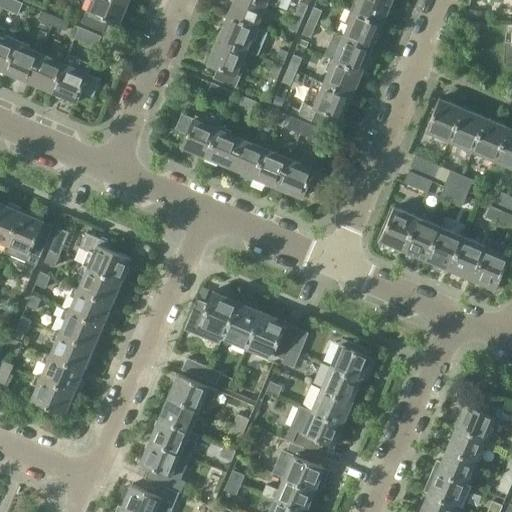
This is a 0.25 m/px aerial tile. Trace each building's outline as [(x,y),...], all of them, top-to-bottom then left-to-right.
[(23,3),(16,0),(7,0),(4,8),(18,14),(23,3)] [(130,0),(129,0),(96,0),(91,12),(87,11),(82,22),(104,31),(109,20),(120,25),(130,0)] [(233,0),(228,14),(256,26),(266,3),(266,2),(261,0),(233,0)] [(357,0),(353,11),(382,23),(391,0),(357,0)] [(294,15),(303,18),(309,5),(300,1),(294,15)] [(308,20),(317,24),(322,10),(314,7),(308,20)] [(52,25),(55,17),(42,11),(38,19),(52,25)] [(343,35),(372,47),(382,23),(353,11),(343,35)] [(218,37),(246,49),(257,54),(267,30),(256,26),(228,14),(218,37)] [(297,32),(303,18),(294,15),(289,28),(297,32)] [(69,22),(55,17),(52,25),(66,31),(69,22)] [(311,37),(317,24),(308,20),(303,34),(311,37)] [(475,21),(472,33),(477,34),(480,22),(475,21)] [(80,26),(76,37),(98,47),(102,36),(80,26)] [(0,68),(6,71),(18,43),(3,37),(6,30),(0,27),(0,68)] [(333,59),(362,71),(372,47),(343,35),(333,59)] [(236,72),(246,49),(218,37),(208,61),(219,65),(214,76),(236,86),(241,74),(236,72)] [(6,71),(29,81),(41,53),(18,43),(6,71)] [(274,62),(283,66),(288,52),(280,48),(274,62)] [(53,91),(65,63),(64,62),(41,53),(29,81),(53,91)] [(68,54),(64,62),(65,63),(53,91),(77,101),(82,90),(94,95),(101,78),(89,73),(88,72),(91,64),(68,54)] [(294,55),(288,68),(296,72),(302,58),(294,55)] [(323,82),(352,94),(362,71),(333,59),(323,82)] [(277,80),(283,66),(274,62),(268,76),(277,80)] [(296,72),(288,68),(282,82),(291,85),(296,72)] [(342,119),(352,94),(323,82),(323,83),(314,79),(299,113),(303,115),(326,125),(331,114),(342,119)] [(229,102),(234,91),(212,81),(207,93),(229,102)] [(240,105),(254,111),(257,102),(244,96),(240,105)] [(426,130),(449,140),(463,107),(440,97),(426,130)] [(257,102),(254,111),(267,116),(271,108),(257,102)] [(449,140),(472,150),(486,117),(463,107),(449,140)] [(282,125),(287,114),(282,112),(278,123),(282,125)] [(182,145),(206,156),(218,128),(218,127),(221,119),(211,115),(208,123),(194,117),(194,118),(183,113),(177,127),(188,132),(182,145)] [(300,133),(305,122),(291,116),(287,128),(300,133)] [(472,150),(495,160),(509,127),(486,117),(472,150)] [(324,130),(305,122),(300,133),(319,141),(324,130)] [(511,167),(511,127),(509,127),(495,160),(511,167)] [(230,166),(232,161),(242,138),(218,128),(206,156),(230,166)] [(254,176),(260,161),(266,148),(242,138),(232,161),(230,166),(254,176)] [(278,186),(288,161),(290,158),(266,148),(260,161),(254,176),(278,186)] [(434,175),(439,165),(415,155),(411,166),(434,175)] [(290,158),(288,161),(278,186),(302,197),(306,186),(318,191),(326,174),(314,169),(314,168),(290,158)] [(427,191),(432,180),(409,170),(404,181),(427,191)] [(456,189),(462,176),(451,171),(445,184),(456,189)] [(456,189),(467,194),(473,180),(462,176),(456,189)] [(440,198),(451,202),(456,189),(445,184),(440,198)] [(456,189),(451,202),(462,207),(467,194),(456,189)] [(503,205),(507,195),(497,190),(492,201),(503,205)] [(511,196),(507,195),(503,205),(511,209),(511,196)] [(0,240),(8,244),(21,211),(0,201),(0,240)] [(403,249),(417,215),(394,205),(379,239),(403,249)] [(486,216),(496,221),(501,210),(490,206),(486,216)] [(511,214),(501,210),(496,221),(511,227),(511,214)] [(21,211),(8,244),(40,257),(53,224),(21,211)] [(403,249),(426,258),(440,225),(417,215),(403,249)] [(426,258),(449,268),(463,235),(440,225),(426,258)] [(59,226),(50,250),(60,254),(69,231),(59,226)] [(94,253),(88,266),(121,281),(131,258),(110,249),(112,243),(87,232),(80,247),(94,253)] [(449,268),(472,278),(486,245),(463,235),(449,268)] [(486,245),(472,278),(495,288),(509,255),(486,245)] [(60,254),(50,250),(45,262),(55,266),(60,254)] [(121,281),(88,266),(84,264),(80,273),(84,276),(79,289),(112,303),(121,281)] [(35,284),(45,288),(50,276),(40,272),(35,284)] [(69,311),(103,325),(112,303),(79,289),(73,286),(69,296),(75,298),(69,311)] [(221,336),(237,299),(213,289),(197,326),(221,336)] [(26,306),(36,310),(41,298),(31,294),(26,306)] [(221,336),(246,347),(262,310),(237,299),(221,336)] [(66,320),(60,333),(93,347),(103,325),(69,311),(64,309),(61,318),(66,320)] [(286,352),(287,348),(296,327),(285,323),(286,320),(262,310),(246,347),(270,357),(272,354),(283,358),(286,352)] [(22,316),(17,328),(27,332),(32,320),(22,316)] [(286,352),(298,357),(309,333),(296,327),(287,348),(286,352)] [(93,347),(60,333),(60,334),(55,331),(51,340),(56,342),(51,355),(84,369),(93,347)] [(13,338),(7,350),(18,354),(23,342),(13,338)] [(334,358),(330,366),(362,379),(371,357),(369,356),(371,350),(354,343),(352,348),(341,344),(340,344),(335,342),(329,356),(334,358)] [(294,367),(298,357),(286,352),(283,358),(282,362),(294,367)] [(41,377),(74,391),(84,369),(51,355),(50,356),(45,354),(42,362),(47,364),(41,377)] [(206,379),(211,367),(186,357),(181,368),(206,379)] [(3,360),(0,367),(0,385),(4,388),(14,365),(3,360)] [(321,388),(352,401),(362,379),(330,366),(321,388)] [(221,371),(211,367),(206,379),(216,383),(221,371)] [(168,395),(199,409),(209,385),(178,372),(168,395)] [(65,414),(74,391),(41,377),(41,378),(36,376),(32,384),(37,387),(32,400),(50,407),(47,413),(61,419),(63,413),(65,414)] [(266,391),(278,396),(282,386),(271,381),(266,391)] [(311,410),(343,423),(352,401),(321,388),(311,410)] [(158,418),(189,431),(199,409),(168,395),(158,418)] [(465,403),(456,426),(485,439),(495,416),(465,403)] [(295,429),(291,440),(320,453),(324,443),(333,446),(343,423),(311,410),(302,432),(295,429)] [(237,414),(233,424),(245,429),(249,419),(237,414)] [(149,440),(180,453),(189,431),(158,418),(149,440)] [(245,429),(233,424),(229,434),(241,439),(245,429)] [(446,449),(476,461),(485,439),(456,426),(446,449)] [(144,476),(173,488),(178,477),(171,475),(180,453),(149,440),(140,462),(149,466),(144,476)] [(273,473),(283,478),(284,477),(314,490),(324,467),(315,463),(320,453),(291,440),(286,451),(283,450),(273,473)] [(236,451),(224,446),(220,456),(231,461),(236,451)] [(437,471),(466,483),(476,461),(446,449),(437,471)] [(233,470),(229,480),(240,485),(244,475),(233,470)] [(428,493),(457,505),(466,483),(437,471),(428,493)] [(511,483),(511,476),(504,473),(497,489),(508,494),(511,483)] [(131,483),(121,507),(133,511),(155,511),(162,497),(168,500),(173,488),(144,476),(140,486),(131,483)] [(284,477),(283,478),(278,490),(267,484),(262,494),(274,499),(303,511),(305,511),(314,490),(284,477)] [(240,485),(229,480),(224,489),(236,494),(240,485)] [(419,511),(454,511),(457,505),(428,493),(419,511)] [(268,511),(303,511),(274,499),(268,511)] [(487,511),(499,511),(502,505),(492,501),(487,511)]
